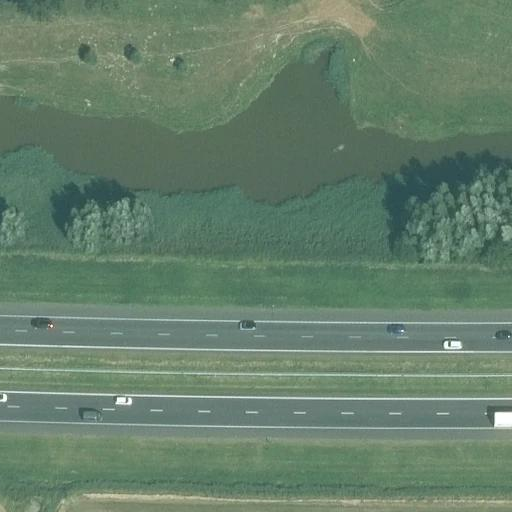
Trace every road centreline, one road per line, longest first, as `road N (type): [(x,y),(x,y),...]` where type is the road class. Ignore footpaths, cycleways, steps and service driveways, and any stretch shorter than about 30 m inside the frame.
road 1 (motorway): [(0,412),(511,419)]
road 2 (motorway): [(511,330),(0,325)]
